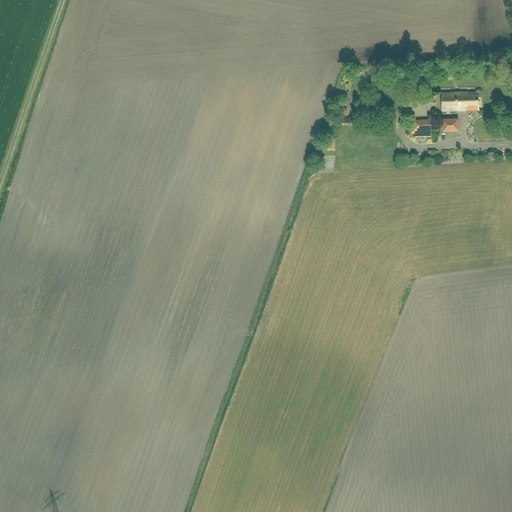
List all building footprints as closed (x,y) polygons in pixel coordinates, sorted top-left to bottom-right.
[(442,109),(465,109),(465,110),(477,110),(477,93),(441,93),(442,109)] [(339,106),(336,117),(341,117),(346,115),(347,111),(343,107),(339,106)] [(442,119),(442,133),(459,132),(458,118),(442,119)] [(413,121),(411,121),(411,133),(431,133),(430,120),(413,121)] [(335,149),(335,137),(327,137),(327,149),(335,149)]
